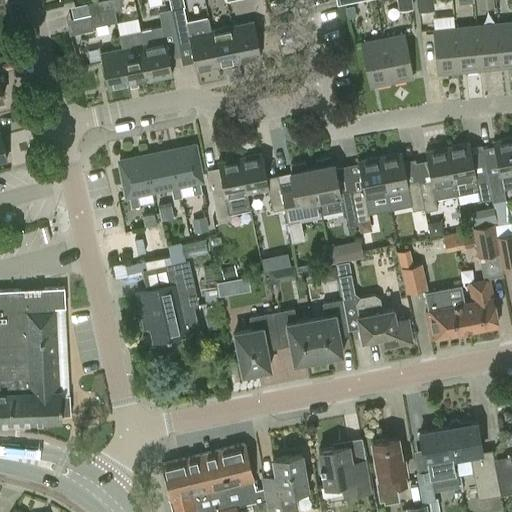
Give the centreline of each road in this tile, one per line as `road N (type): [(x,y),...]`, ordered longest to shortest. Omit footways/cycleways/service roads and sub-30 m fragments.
road 1 (residential): [(132,427),(511,355)]
road 2 (residential): [(132,427),(59,127)]
road 3 (residential): [(59,127),(177,105),(331,117)]
road 4 (residential): [(331,117),(511,106)]
road 5 (residential): [(59,127),(28,0)]
road 6 (residential): [(331,117),(298,0)]
